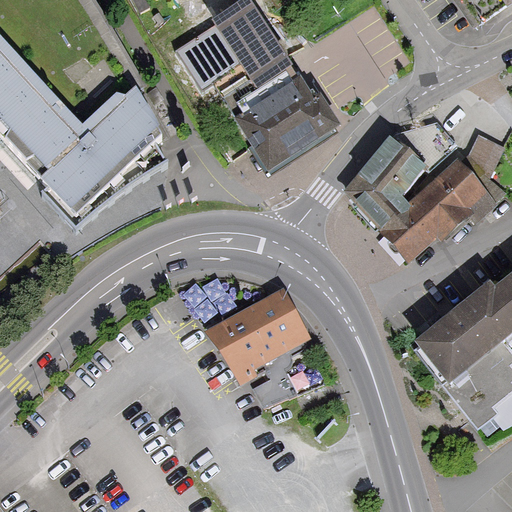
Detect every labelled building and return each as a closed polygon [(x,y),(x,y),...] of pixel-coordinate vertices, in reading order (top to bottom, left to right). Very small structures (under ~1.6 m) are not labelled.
[(208,86),(240,64),(256,88),(294,64),(252,0),(235,0),(210,16),(217,26),(178,51),(202,90),(208,86)] [(0,138),(36,178),(83,136),(0,43),(0,138)] [(294,64),(256,88),(240,64),(208,86),(248,145),(244,147),(268,182),(339,134),(336,129),(343,124),(321,90),(313,95),(294,64)] [(117,103),(83,136),(36,178),(78,222),(160,136),(137,95),(127,106),(117,103)] [(391,135),(347,190),(385,234),(378,240),(403,267),(438,236),(444,242),(470,218),(477,226),(507,193),(490,180),(465,161),(468,156),(438,122),(391,135)] [(468,156),(465,161),(490,180),(506,149),(479,135),(468,156)] [(511,271),(495,285),(490,279),(414,340),(449,384),(511,333),(511,271)] [(222,279),(191,296),(208,328),(240,311),(222,279)] [(281,294),(202,340),(227,383),(307,337),(281,294)]
